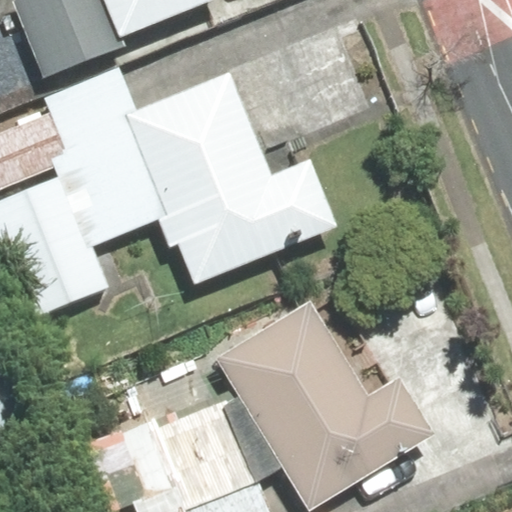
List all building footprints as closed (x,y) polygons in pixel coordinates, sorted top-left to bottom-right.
[(16,0),(7,4),(40,87),(120,55),(117,47),(219,7),(216,0),(16,0)] [(224,80),(121,120),(161,223),(150,227),(162,256),(172,252),(187,289),(330,234),(303,165),(263,180),(224,80)] [(303,303),(209,360),(301,511),(315,511),(428,444),(390,381),(361,399),(303,303)] [(0,315),(0,453),(49,434),(0,315)] [(270,511),(211,379),(139,401),(149,434),(80,454),(105,511),(140,511),(270,511)]
